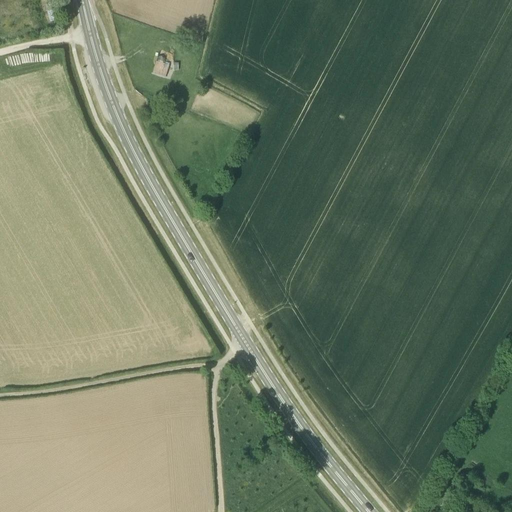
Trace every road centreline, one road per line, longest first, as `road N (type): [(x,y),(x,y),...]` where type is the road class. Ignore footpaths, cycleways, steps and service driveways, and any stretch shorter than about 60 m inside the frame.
road 1 (secondary): [(247,345),(122,129),(82,0)]
road 2 (track): [(0,396),(220,363)]
road 3 (secondary): [(368,511),(247,345)]
road 4 (unclassified): [(218,511),(212,391),(220,363),(247,345)]
